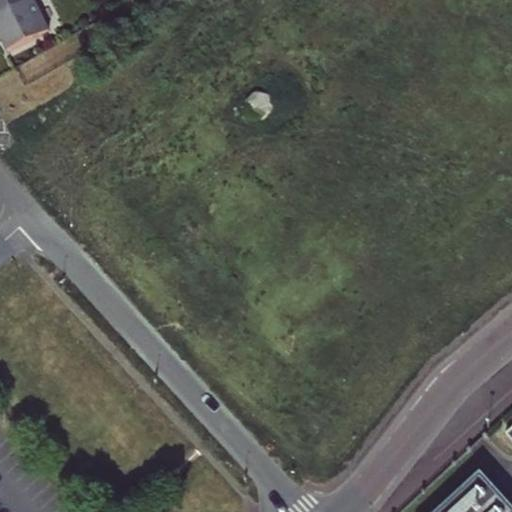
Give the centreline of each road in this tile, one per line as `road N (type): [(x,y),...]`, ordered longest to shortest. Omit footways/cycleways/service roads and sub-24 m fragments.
road 1 (residential): [(303,511),(0,177)]
road 2 (primary): [(511,331),(459,377),(348,511)]
